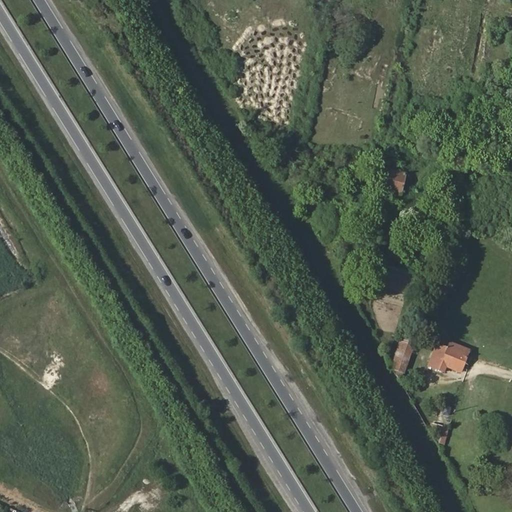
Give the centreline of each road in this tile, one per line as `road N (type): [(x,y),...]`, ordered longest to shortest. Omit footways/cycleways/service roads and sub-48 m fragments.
road 1 (primary): [(359,511),(38,0)]
road 2 (primary): [(0,12),(308,511)]
